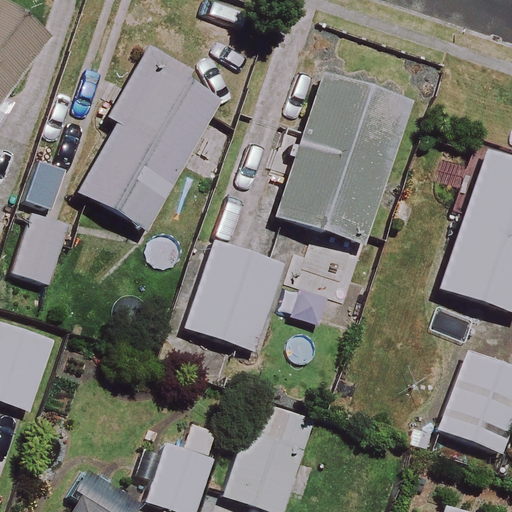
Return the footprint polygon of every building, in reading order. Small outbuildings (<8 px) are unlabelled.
[(0,98),(39,44),(0,15),(0,98)] [(72,201),(147,239),(183,167),(205,178),(226,137),(204,126),(214,107),(176,88),(183,76),(140,54),(103,127),(108,129),(72,201)] [(399,108),(313,82),(270,223),(356,249),(399,108)] [(511,308),(511,168),(477,157),(431,294),(508,320),(511,308)] [(59,234),(22,222),(4,278),(41,289),(59,234)] [(356,262),(307,247),(293,292),(342,307),(356,262)] [(276,271),(210,248),(180,334),(246,358),(276,271)] [(511,324),(497,366),(459,352),(430,433),(493,456),(511,401),(511,324)] [(47,343),(0,327),(0,407),(24,415),(47,343)] [(276,511),(305,424),(248,406),(217,501),(250,511),(276,511)] [(176,454),(150,445),(137,484),(146,487),(140,504),(163,511),(190,511),(216,439),(185,428),(176,454)] [(130,511),(140,494),(83,463),(56,511),(130,511)]
